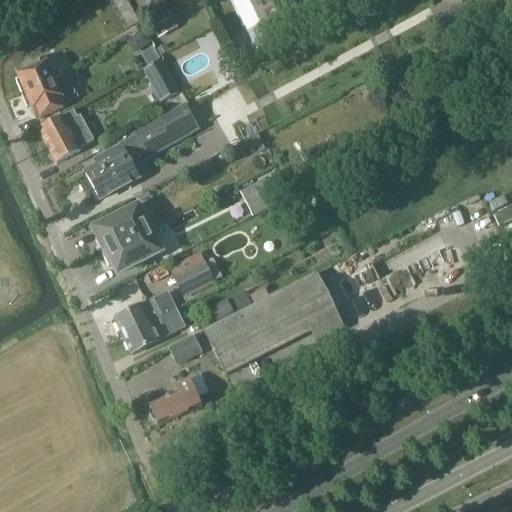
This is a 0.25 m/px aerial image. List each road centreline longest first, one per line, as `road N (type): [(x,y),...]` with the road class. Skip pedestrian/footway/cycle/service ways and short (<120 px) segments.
road 1 (residential): [(177,511),(0,113)]
road 2 (secondary): [(511,376),(279,511)]
road 3 (secondary): [(389,511),(511,448)]
